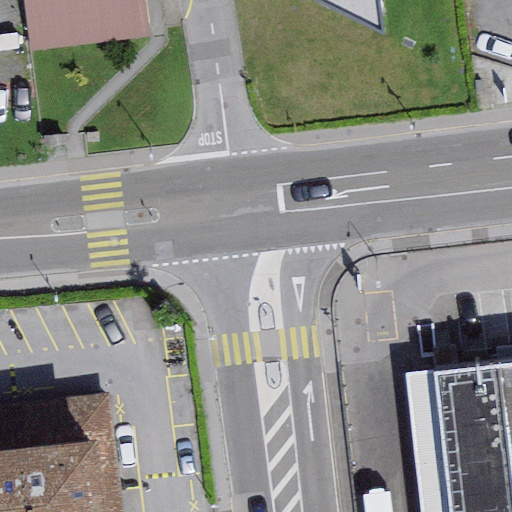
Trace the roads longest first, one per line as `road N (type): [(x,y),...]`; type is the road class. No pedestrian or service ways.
road 1 (residential): [(239,206),(279,511)]
road 2 (tertiary): [(239,206),(511,172)]
road 3 (tertiary): [(0,231),(239,206)]
road 4 (residential): [(239,206),(207,0)]
